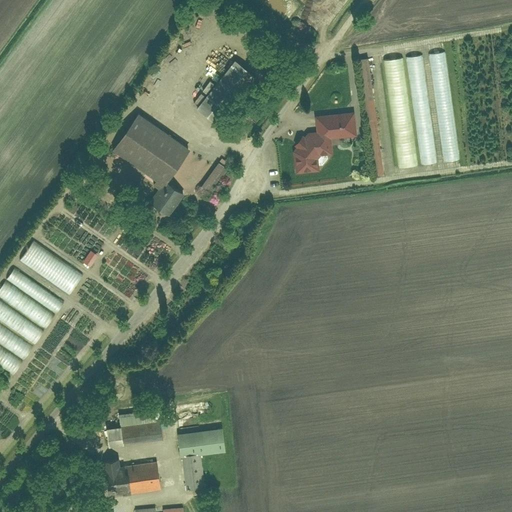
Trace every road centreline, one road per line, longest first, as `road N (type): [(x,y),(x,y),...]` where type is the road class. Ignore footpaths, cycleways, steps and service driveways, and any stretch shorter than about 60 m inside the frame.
road 1 (unclassified): [(363,0),(222,209),(0,477)]
road 2 (track): [(227,202),(511,163)]
road 3 (track): [(323,57),(511,29)]
